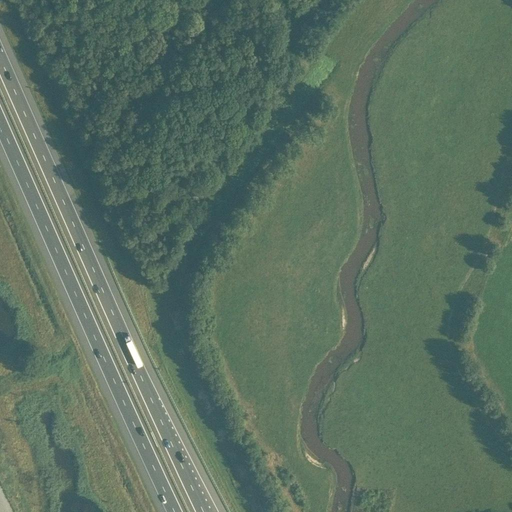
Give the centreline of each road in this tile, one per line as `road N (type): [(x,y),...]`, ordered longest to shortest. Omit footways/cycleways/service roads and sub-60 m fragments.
road 1 (motorway): [(204,511),(0,58)]
road 2 (motorway): [(0,122),(173,511)]
